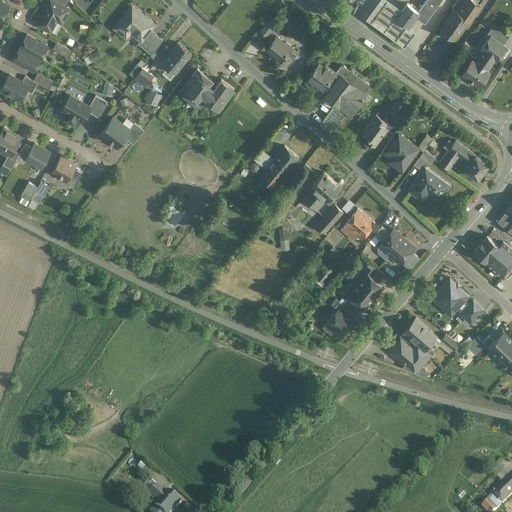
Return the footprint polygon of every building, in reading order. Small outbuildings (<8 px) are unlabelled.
[(52,0),(49,0),(47,4),(45,3),(39,14),(41,15),(36,25),(50,32),(56,20),(62,23),(69,9),(66,7),(52,0)] [(404,7),(393,0),(376,0),(364,18),(405,46),(416,31),(408,26),(396,18),(404,7)] [(425,0),(418,10),(418,11),(415,16),(425,23),(440,0),(425,0)] [(480,6),(471,0),(466,0),(458,12),(469,20),(468,20),(470,21),(480,6)] [(0,22),(9,6),(0,1),(0,22)] [(404,7),(396,18),(408,26),(415,16),(418,11),(418,10),(407,3),(404,7)] [(154,24),(132,6),(115,28),(124,35),(129,28),(141,39),(142,39),(149,30),(154,24)] [(454,9),(440,29),(454,40),(468,20),(469,20),(458,12),(454,9)] [(312,40),(318,33),(304,20),(298,27),(312,40)] [(269,21),(261,32),(266,36),(275,25),(269,21)] [(162,40),(149,30),(142,39),(141,39),(139,41),(153,52),(162,40)] [(47,46),(26,34),(20,47),(41,58),(47,46)] [(284,43),(276,36),(266,48),(281,60),(283,60),(288,65),(298,52),(285,42),(284,43)] [(506,48),(490,36),(481,49),(484,51),(484,50),(494,58),(494,59),(497,61),(506,48)] [(72,51),(56,42),(53,49),(68,58),(72,51)] [(192,54),(178,42),(161,62),(175,74),(192,54)] [(41,58),(20,47),(13,59),(34,70),(41,58)] [(92,62),(102,57),(99,50),(89,54),(92,62)] [(484,51),(475,62),(472,60),(462,74),(479,86),(489,72),(488,71),(491,67),(489,65),(494,59),(494,58),(484,50),(484,51)] [(324,66),(318,62),(308,77),(324,88),(329,80),(334,84),(339,77),(334,74),(335,72),(325,65),(324,66)] [(352,68),(349,69),(343,64),(340,65),(335,72),(334,74),(339,77),(341,74),(356,85),(365,92),(370,86),(369,83),(353,72),(352,68)] [(154,76),(142,67),(134,78),(146,86),(154,76)] [(197,68),(179,91),(183,93),(181,96),(196,108),(200,107),(206,100),(216,107),(220,106),(234,88),(221,79),(213,89),(208,85),(212,79),(197,68)] [(54,81),(38,72),(33,80),(37,82),(49,89),(54,81)] [(334,84),(325,97),(334,104),(339,108),(340,107),(356,85),(341,74),(339,77),(334,84)] [(22,82),(9,75),(7,77),(5,78),(2,83),(3,86),(1,89),(21,99),(26,90),(28,85),(22,82)] [(33,80),(25,75),(22,82),(28,85),(26,90),(31,93),(37,82),(33,80)] [(103,92),(110,95),(115,84),(107,81),(103,92)] [(356,85),(340,107),(346,112),(351,116),(367,93),(365,92),(356,85)] [(150,89),(146,100),(158,105),(163,94),(150,89)] [(70,95),(62,109),(68,112),(65,119),(73,123),(77,117),(83,121),(88,111),(91,107),(89,106),(70,95)] [(107,101),(95,95),(89,106),(91,107),(88,111),(98,117),(107,101)] [(404,105),(397,100),(389,110),(394,114),(392,117),(399,122),(406,112),(401,109),(404,105)] [(334,104),(327,114),(339,122),(346,112),(340,107),(339,108),(334,104)] [(388,122),(376,113),(362,132),(368,137),(366,140),(375,146),(388,128),(385,126),(388,122)] [(339,122),(327,114),(323,119),(335,127),(339,122)] [(113,117),(100,135),(116,147),(124,137),(130,129),(129,129),(113,117)] [(134,122),(129,129),(130,129),(124,137),(131,142),(142,127),(134,122)] [(20,137),(4,127),(0,133),(0,151),(1,152),(2,151),(8,154),(10,155),(13,149),(20,137)] [(419,148),(399,133),(387,150),(398,158),(394,164),(403,170),(419,148)] [(426,134),(418,144),(425,149),(432,139),(426,134)] [(475,155),(455,140),(448,149),(458,156),(469,164),(475,155)] [(32,147),(25,143),(19,153),(16,159),(23,163),(26,159),(25,159),(32,147)] [(50,152),(34,143),(32,147),(25,159),(26,159),(41,167),(50,152)] [(284,146),(268,166),(268,167),(260,177),(274,188),(299,157),(284,146)] [(10,155),(8,154),(3,164),(11,168),(16,159),(19,153),(13,149),(10,155)] [(435,157),(425,149),(414,164),(420,169),(426,160),(431,163),(435,157)] [(448,149),(439,162),(449,169),(458,156),(448,149)] [(469,164),(465,169),(477,179),(488,164),(475,154),(475,155),(469,164)] [(61,156),(52,172),(66,180),(74,166),(75,164),(61,156)] [(83,171),(74,166),(66,180),(65,181),(74,186),(83,171)] [(450,185),(425,167),(413,182),(414,183),(409,190),(422,200),(428,192),(433,196),(435,194),(441,198),(450,185)] [(339,186),(324,172),(310,187),(314,190),(305,200),(317,211),(339,186)] [(49,185),(41,181),(35,191),(43,196),(49,185)] [(347,211),(354,203),(350,199),(342,207),(347,211)] [(335,205),(327,214),(335,221),(343,212),(335,205)] [(376,223),(358,209),(341,230),(353,239),(356,235),(362,240),(376,223)] [(511,212),(507,209),(497,221),(511,232),(511,212)] [(335,221),(327,214),(317,226),(324,233),(335,221)] [(390,233),(381,226),(374,235),(382,242),(390,233)] [(282,250),(290,249),(287,227),(278,229),(282,250)] [(404,238),(393,229),(390,233),(382,242),(380,245),(384,248),(384,251),(389,255),(404,238)] [(487,235),(473,251),(474,252),(472,253),(478,258),(480,256),(486,261),(488,259),(499,246),(487,235)] [(404,238),(389,255),(395,260),(397,259),(401,263),(404,260),(411,251),(415,247),(404,238)] [(333,258),(339,251),(333,246),(327,253),(333,258)] [(499,246),(488,259),(498,267),(506,257),(505,257),(507,255),(504,253),(502,254),(499,252),(502,248),(499,246)] [(420,258),(411,251),(404,260),(412,267),(420,258)] [(334,259),(317,278),(323,284),(341,265),(334,259)] [(386,275),(374,266),(367,274),(379,284),(386,275)] [(367,274),(363,277),(361,278),(356,283),(373,298),(382,287),(379,284),(367,274)] [(447,278),(432,294),(453,312),(467,295),(447,278)] [(373,298),(356,283),(352,288),(352,291),(349,295),(361,305),(364,308),(373,298)] [(361,305),(349,295),(342,304),(351,312),(353,313),(361,305)] [(342,304),(339,301),(334,307),(337,310),(337,309),(347,317),(351,312),(342,304)] [(479,319),(465,307),(457,315),(471,327),(479,319)] [(347,317),(337,309),(337,310),(327,322),(342,335),(353,322),(347,317)] [(437,336),(416,317),(403,332),(410,338),(417,344),(424,350),(431,342),(437,336)] [(511,361),(511,340),(502,331),(488,348),(509,365),(511,361)] [(410,338),(403,332),(399,336),(406,342),(410,338)] [(459,344),(446,333),(441,339),(441,340),(443,341),(454,350),(459,344)] [(486,344),(476,335),(467,346),(476,355),(486,344)] [(437,336),(431,342),(437,347),(440,343),(441,343),(443,341),(441,340),(441,339),(437,336)] [(412,350),(400,339),(391,351),(392,352),(393,355),(395,357),(398,357),(405,363),(408,359),(418,367),(420,366),(430,355),(424,350),(417,344),(412,350)] [(458,353),(463,347),(459,344),(454,350),(458,353)] [(418,367),(408,359),(405,363),(402,368),(423,375),(426,371),(420,366),(418,367)] [(156,474),(147,466),(142,471),(151,479),(156,474)] [(511,474),(492,493),(502,504),(511,494),(511,474)] [(156,486),(147,496),(156,504),(166,494),(156,486)] [(156,504),(149,511),(172,511),(180,503),(168,492),(166,494),(156,504)] [(492,505),(488,500),(481,506),(486,511),(493,511),(501,505),(497,501),(492,505)]
